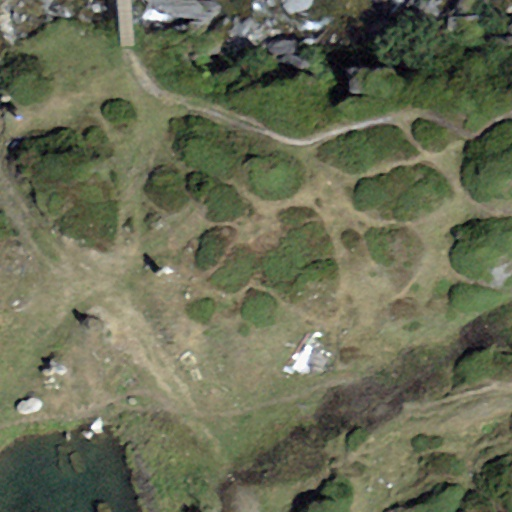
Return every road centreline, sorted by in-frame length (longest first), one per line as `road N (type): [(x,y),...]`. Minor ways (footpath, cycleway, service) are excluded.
road 1 (track): [(243,511),(34,226),(0,165)]
road 2 (track): [(83,290),(0,377)]
